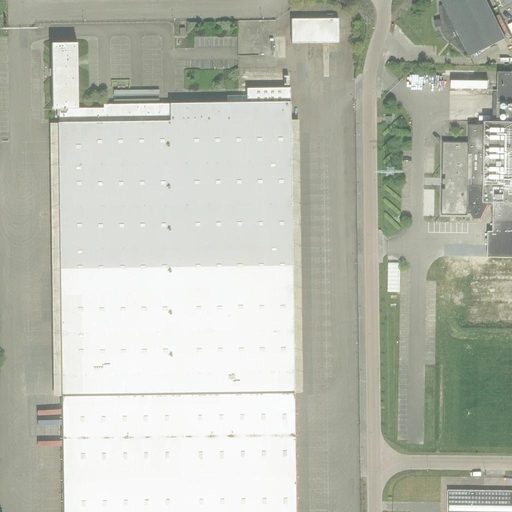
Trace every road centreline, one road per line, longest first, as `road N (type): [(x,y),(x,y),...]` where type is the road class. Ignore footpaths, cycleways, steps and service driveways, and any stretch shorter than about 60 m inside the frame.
road 1 (unclassified): [(376,461),(370,79),(384,0)]
road 2 (unknown): [(273,0),(273,13),(15,12)]
road 3 (unclassified): [(511,463),(376,461)]
